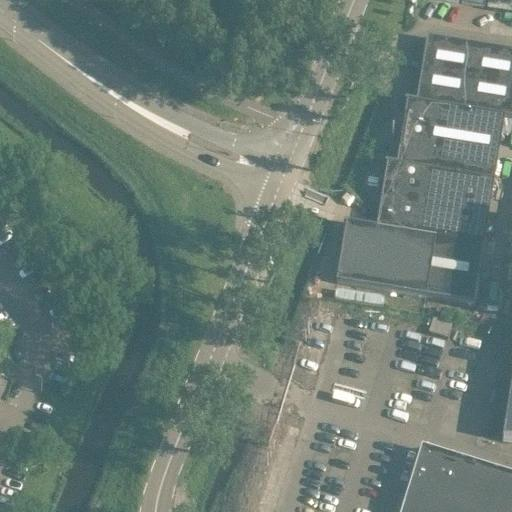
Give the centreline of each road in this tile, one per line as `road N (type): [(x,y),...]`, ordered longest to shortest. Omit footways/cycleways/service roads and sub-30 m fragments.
road 1 (unclassified): [(281,177),(153,511)]
road 2 (unclassified): [(281,177),(155,117),(0,6)]
road 3 (unclassified): [(350,0),(281,177)]
